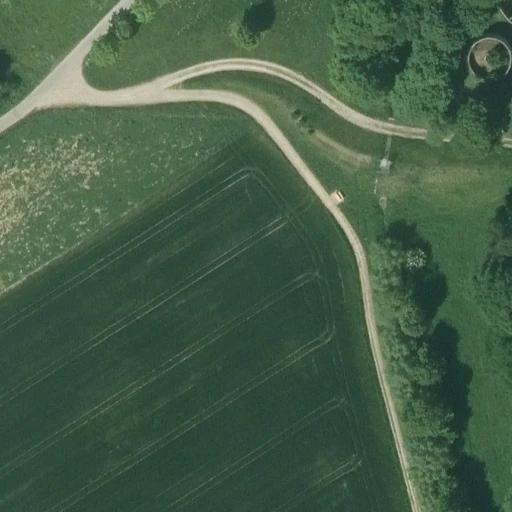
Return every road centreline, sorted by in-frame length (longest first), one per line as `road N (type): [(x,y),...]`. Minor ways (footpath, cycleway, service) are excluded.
road 1 (track): [(418,511),(349,231),(242,100),(164,91)]
road 2 (track): [(44,92),(110,101),(244,65),(295,79),(355,121),(511,140)]
road 3 (track): [(0,127),(131,0)]
